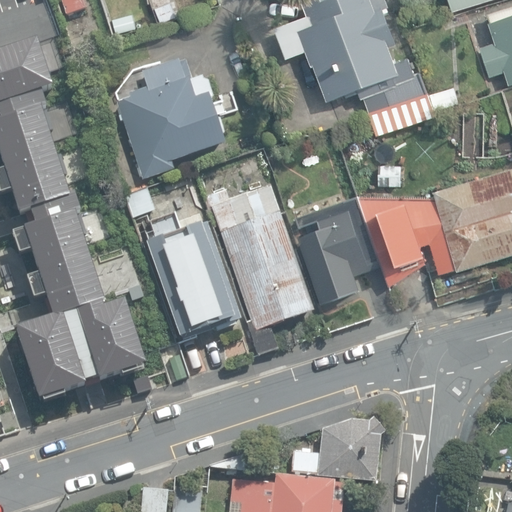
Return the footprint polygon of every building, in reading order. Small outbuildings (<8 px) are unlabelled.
[(89,0),(53,0),(57,14),(91,6),(89,0)] [(150,0),(158,21),(199,7),(196,0),(150,0)] [(407,42),(390,0),(310,0),(300,4),(305,18),(273,31),(283,57),(306,54),(324,103),(359,89),(375,131),(432,110),(411,57),(392,65),(387,50),(407,42)] [(475,0),(441,0),(444,9),(475,0)] [(511,82),(511,15),(470,28),(489,89),(511,82)] [(50,87),(35,42),(0,53),(0,159),(50,309),(11,322),(38,403),(149,366),(123,290),(108,295),(41,93),(50,87)] [(219,142),(193,50),(137,66),(144,88),(115,96),(138,179),(172,170),(168,156),(219,142)] [(511,255),(511,171),(374,215),(390,267),(431,254),(439,279),(511,255)] [(313,316),(271,186),(211,206),(253,335),(313,316)] [(377,266),(356,199),(289,220),(315,304),(358,291),(352,273),(377,266)] [(236,324),(202,215),(151,230),(184,340),(236,324)] [(349,419),(321,429),(317,454),(292,450),(290,473),(373,481),(376,433),(369,422),(349,419)] [(338,511),(340,481),(234,475),(231,511),(338,511)] [(163,511),(165,490),(140,488),(137,511),(163,511)] [(195,511),(198,493),(174,490),(171,511),(195,511)] [(511,511),(511,501),(504,500),(501,511),(511,511)]
